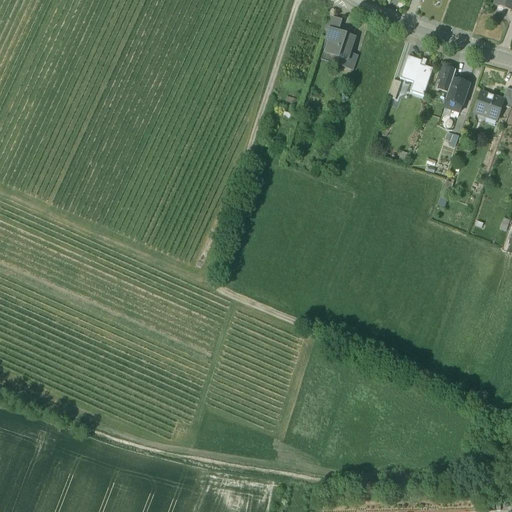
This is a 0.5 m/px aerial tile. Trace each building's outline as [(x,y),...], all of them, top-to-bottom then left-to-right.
[(511,0),(497,0),(495,7),(511,12),(511,0)] [(340,21),(329,18),(324,31),(330,33),(330,32),(336,34),(340,21)] [(336,34),(330,32),(330,33),(327,41),(331,42),(327,55),(345,61),(346,62),(348,54),(353,40),(336,34)] [(358,57),(348,54),(346,62),(345,61),(343,69),(353,72),(358,57)] [(422,63),(407,58),(400,80),(413,85),(410,94),(423,98),(432,71),(425,68),(425,69),(420,67),(422,63)] [(441,65),(436,80),(441,82),(442,82),(446,70),(447,67),(441,65)] [(446,70),(442,82),(441,82),(438,91),(448,94),(455,73),(446,70)] [(448,94),(444,105),(448,107),(447,110),(459,114),(469,86),(460,83),(461,80),(454,78),(455,73),(448,94)] [(393,81),(387,98),(395,101),(401,84),(393,81)] [(511,105),(511,91),(506,90),(502,102),(503,102),(501,107),(510,110),(511,105)] [(502,102),(481,95),(474,114),(488,119),(489,115),(497,118),(501,107),(503,102),(502,102)] [(445,143),(456,147),(459,137),(448,133),(445,143)] [(498,229),(505,232),(510,221),(503,218),(498,229)] [(490,503),(474,503),(473,511),(489,511),(491,511),(490,503)]
